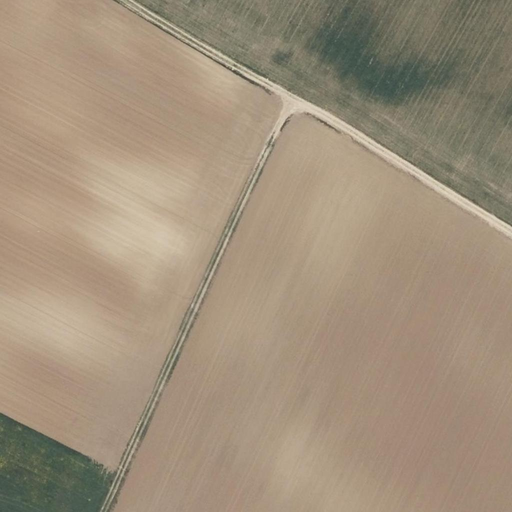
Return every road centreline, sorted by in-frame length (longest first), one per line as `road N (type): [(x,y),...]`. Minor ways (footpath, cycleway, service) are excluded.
road 1 (track): [(304,104),(276,133),(106,511)]
road 2 (track): [(123,0),(511,230)]
